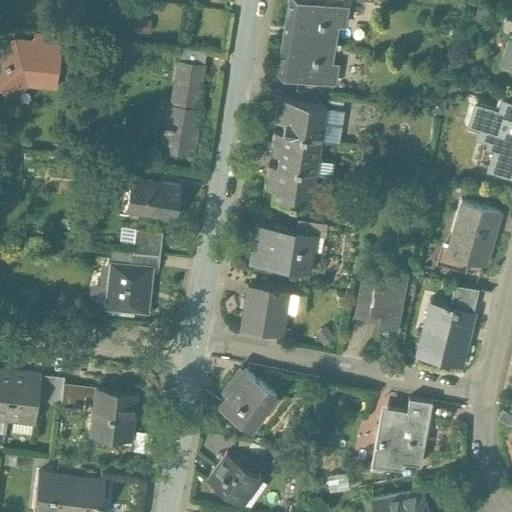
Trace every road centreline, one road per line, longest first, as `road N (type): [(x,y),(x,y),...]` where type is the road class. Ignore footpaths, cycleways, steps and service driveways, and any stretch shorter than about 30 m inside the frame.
road 1 (residential): [(249,0),(197,344)]
road 2 (residential): [(197,344),(470,387)]
road 3 (residential): [(0,336),(197,344)]
road 4 (residential): [(197,344),(166,511)]
road 5 (residential): [(470,387),(511,255)]
road 6 (residential): [(490,511),(463,432),(470,387)]
